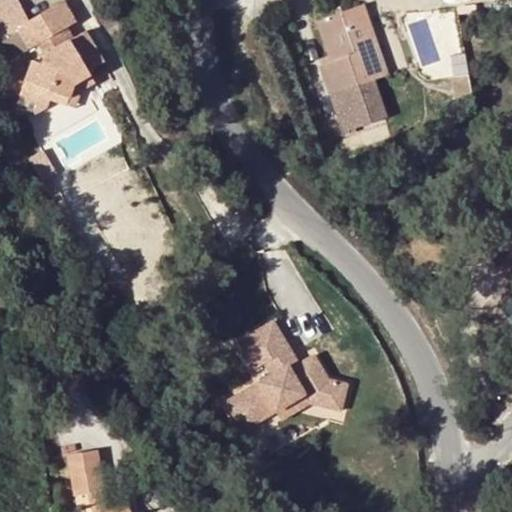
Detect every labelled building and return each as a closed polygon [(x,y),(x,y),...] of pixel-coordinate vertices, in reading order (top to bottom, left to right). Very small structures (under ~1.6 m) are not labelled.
[(102,64),(83,33),(66,44),(59,33),(76,23),(64,4),(31,22),(17,0),(12,0),(0,7),(0,35),(13,59),(38,45),(43,55),(40,65),(31,63),(22,90),(49,99),(67,106),(75,85),(90,77),(87,72),(102,64)] [(375,48),(365,23),(370,21),(364,4),(319,21),(333,61),(323,64),(333,94),(374,79),(365,52),(375,48)] [(393,14),(370,21),(379,46),(401,39),(393,14)] [(414,19),(418,64),(462,61),(459,15),(414,19)] [(389,74),(379,46),(370,21),(365,23),(375,48),(365,52),(374,79),(389,74)] [(75,85),(67,106),(75,108),(81,92),(94,84),(90,77),(75,85)] [(22,90),(20,99),(46,109),(49,99),(22,90)] [(307,353),(291,362),(284,366),(277,355),(285,350),(269,322),(234,342),(250,370),(260,364),(267,376),(222,402),(239,431),(272,412),(301,395),(306,404),(337,411),(343,383),(323,380),(307,353)] [(277,355),(284,366),(291,362),(285,350),(277,355)] [(277,421),(306,404),(301,395),(272,412),(277,421)] [(69,470),(72,485),(110,478),(107,463),(69,470)] [(91,511),(131,511),(129,502),(115,503),(110,478),(72,485),(74,496),(87,493),(91,511)]
